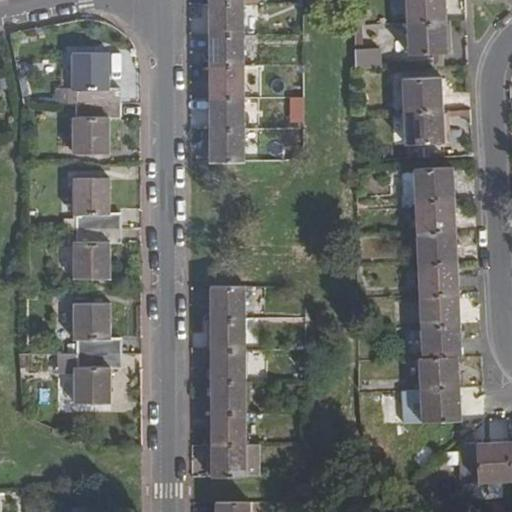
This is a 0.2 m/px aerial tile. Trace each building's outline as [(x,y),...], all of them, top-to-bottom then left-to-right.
[(446,0),(406,0),(408,23),(447,21),(446,0)] [(210,5),(210,37),(245,36),(245,4),(210,5)] [(447,21),(408,23),(409,56),(449,53),(447,21)] [(210,69),(246,68),(245,36),(210,37),(210,69)] [(353,48),(353,69),(380,68),(379,47),(353,48)] [(76,105),(121,104),(121,89),(109,89),(109,55),(73,56),(74,91),(77,91),(76,105)] [(246,68),(210,69),(210,99),(246,99),(246,68)] [(402,81),(404,113),(444,111),(442,79),(402,81)] [(210,131),(246,131),(246,99),(210,99),(210,131)] [(121,120),(121,104),(76,105),(76,118),(74,118),(74,155),(109,155),(109,120),(121,120)] [(444,111),(404,113),(406,145),(445,143),(444,111)] [(246,163),(246,131),(210,131),(211,164),(246,163)] [(416,198),(417,202),(456,201),(454,168),(415,170),(416,198)] [(415,170),(403,171),(404,198),(416,198),(415,170)] [(77,230),(122,229),(121,214),(110,214),(109,179),(74,180),(74,216),(77,216),(77,230)] [(417,202),(418,233),(457,231),(456,201),(417,202)] [(122,229),(77,230),(77,244),(74,244),(74,280),(110,280),(110,245),(122,244),(122,229)] [(457,231),(418,233),(419,265),(458,263),(457,231)] [(458,263),(419,265),(421,298),(460,296),(458,263)] [(211,288),(211,319),(247,319),(247,288),(211,288)] [(421,298),(422,329),(461,326),(460,296),(421,298)] [(77,354),(122,353),(122,340),(110,340),(111,305),(75,306),(75,341),(77,341),(77,354)] [(211,319),(211,351),(247,351),(247,319),(211,319)] [(422,329),(423,359),(459,358),(463,358),(461,326),(422,329)] [(211,351),(212,384),(247,383),(247,351),(211,351)] [(58,369),(75,369),(75,404),(111,404),(111,368),(122,368),(122,353),(77,354),(58,353),(58,369)] [(421,391),(461,389),(459,358),(423,359),(420,360),(421,391)] [(212,384),(212,415),(247,415),(247,383),(212,384)] [(462,421),(461,389),(421,391),(423,423),(462,421)] [(212,415),(212,446),(247,446),(247,415),(212,415)] [(511,483),(510,442),(478,444),(479,485),(511,483)] [(212,446),(213,478),(247,478),(247,446),(212,446)] [(217,503),(216,511),(250,511),(251,503),(217,503)]
